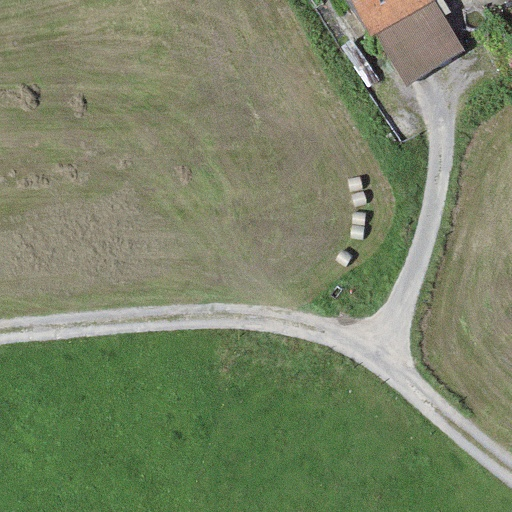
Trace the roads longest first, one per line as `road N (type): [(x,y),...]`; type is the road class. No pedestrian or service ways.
road 1 (track): [(511,478),(321,329),(152,319),(0,332)]
road 2 (track): [(395,388),(448,143)]
